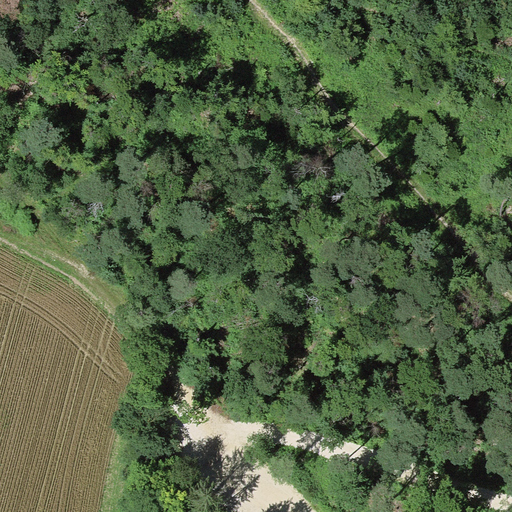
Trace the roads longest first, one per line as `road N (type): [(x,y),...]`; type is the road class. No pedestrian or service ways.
road 1 (track): [(231,442),(131,319),(0,189)]
road 2 (track): [(511,504),(278,430),(231,442)]
